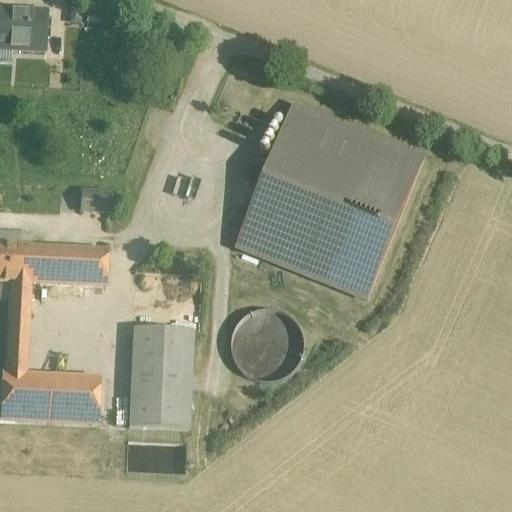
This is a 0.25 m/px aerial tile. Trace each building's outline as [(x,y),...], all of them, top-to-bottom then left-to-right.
[(39,13),(0,11),(0,42),(4,42),(3,50),(38,51),(39,13)] [(240,254),(368,307),(427,165),(299,112),(240,254)] [(103,193),(75,192),(74,210),(102,211),(103,193)] [(17,248),(0,246),(0,283),(7,284),(15,284),(17,248)] [(100,252),(17,248),(15,284),(27,285),(98,289),(100,252)] [(15,284),(7,284),(3,372),(23,374),(27,285),(15,284)] [(282,386),(297,376),(305,360),(304,342),(294,327),(278,319),(260,320),(245,330),(237,346),(238,364),(248,379),(264,387),(282,386)] [(188,331),(128,329),(123,427),(184,430),(188,331)] [(3,372),(0,372),(0,420),(93,426),(96,378),(23,374),(3,372)] [(184,441),(122,438),(121,471),(183,473),(184,441)]
